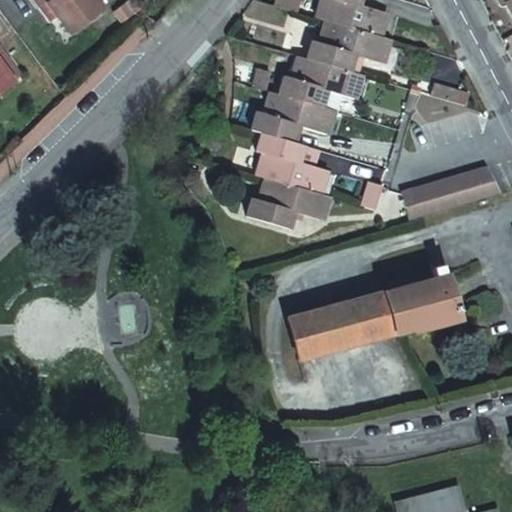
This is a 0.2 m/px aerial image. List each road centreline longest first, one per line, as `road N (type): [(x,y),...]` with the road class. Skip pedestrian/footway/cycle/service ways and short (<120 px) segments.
road 1 (residential): [(217,0),(107,121),(2,217)]
road 2 (unclassified): [(310,448),(511,415)]
road 3 (residential): [(454,0),(511,110)]
